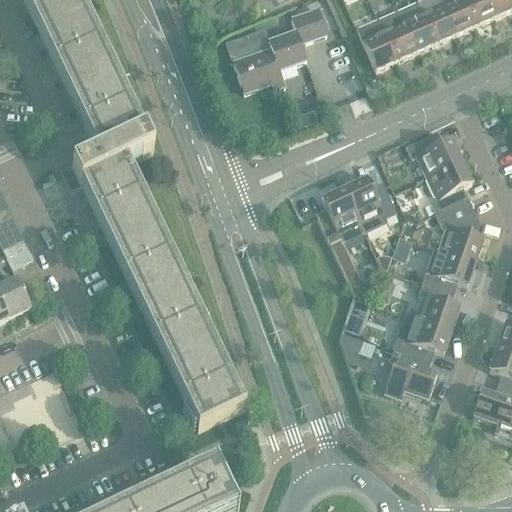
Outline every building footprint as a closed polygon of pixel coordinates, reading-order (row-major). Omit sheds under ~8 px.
[(203,435),(239,417),(122,171),(152,156),(143,138),(137,141),(70,0),(27,0),(102,158),(71,172),(80,191),(86,188),(203,435)] [(436,0),(426,0),(415,5),(434,49),(454,40),(436,0)] [(459,0),(436,0),(454,40),(474,31),(459,0)] [(459,0),(474,31),(493,23),(483,0),(459,0)] [(511,9),(507,0),(483,0),(493,23),(511,14),(511,9)] [(415,5),(395,14),(415,58),(434,49),(415,5)] [(264,35),(225,48),(232,68),(243,99),(271,89),(282,85),(279,76),(294,71),(306,67),(300,50),(326,41),(325,37),(316,14),(289,23),(294,38),(268,48),(264,35)] [(395,14),(375,23),(395,67),(415,58),(395,14)] [(374,76),(395,67),(375,23),(355,32),(360,44),(374,76)] [(350,104),(338,107),(343,125),(355,122),(350,104)] [(416,162),(425,183),(460,166),(449,144),(436,150),(431,140),(405,152),(411,165),(416,162)] [(471,189),(460,166),(425,183),(435,203),(428,207),(429,209),(433,218),(434,219),(462,206),(457,195),(471,189)] [(365,183),(343,194),(364,239),(389,227),(386,222),(395,217),(383,192),(372,197),(365,183)] [(344,249),(364,239),(343,194),(321,205),(327,218),(316,223),(329,249),(341,243),(344,249)] [(474,233),(462,206),(434,219),(440,232),(445,234),(437,256),(474,268),(482,245),(471,241),(474,233)] [(429,209),(422,211),(427,221),(433,218),(429,209)] [(0,214),(0,227),(12,222),(7,212),(0,214)] [(0,241),(17,233),(12,222),(0,227),(0,241)] [(0,241),(0,251),(1,253),(22,243),(17,233),(0,241)] [(1,253),(6,264),(27,254),(22,243),(1,253)] [(398,243),(391,263),(404,268),(411,247),(398,243)] [(6,264),(11,274),(32,265),(27,254),(6,264)] [(466,292),(474,268),(437,256),(433,254),(421,288),(448,297),(452,287),(466,292)] [(11,274),(16,284),(16,285),(37,275),(32,265),(11,274)] [(42,285),(37,275),(16,285),(21,295),(42,285)] [(21,295),(16,285),(16,284),(0,291),(0,307),(8,324),(30,314),(26,307),(21,295)] [(47,297),(42,285),(21,295),(26,307),(47,297)] [(444,308),(448,297),(421,288),(417,301),(422,302),(414,324),(450,337),(459,313),(444,308)] [(344,333),(361,337),(370,306),(353,301),(344,333)] [(442,360),(450,337),(414,324),(407,345),(397,342),(393,354),(422,364),(421,366),(424,366),(428,355),(442,360)] [(511,330),(504,328),(496,352),(511,357),(511,330)] [(341,338),(339,344),(346,367),(355,370),(359,358),(363,346),(341,338)] [(363,346),(359,358),(370,362),(375,350),(363,346)] [(505,381),(501,392),(511,396),(511,357),(496,352),(488,376),(505,381)] [(418,375),(421,366),(422,364),(393,354),(389,367),(394,369),(384,398),(401,403),(403,397),(427,405),(435,381),(418,375)] [(511,396),(501,392),(497,402),(481,396),(472,421),(497,429),(494,436),(511,442),(511,437),(511,396)] [(231,511),(217,480),(148,511),(231,511)]
